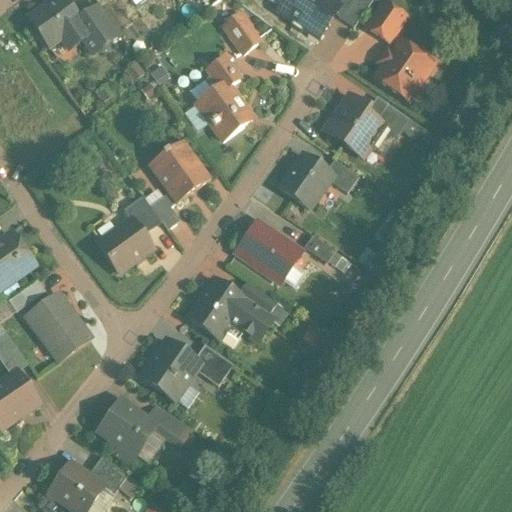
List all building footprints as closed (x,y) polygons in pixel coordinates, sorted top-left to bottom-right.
[(61,0),(59,0),(29,22),(49,50),(66,38),(75,49),(88,40),(89,39),(78,24),(61,0)] [(339,10),(324,0),(289,0),(279,14),(300,28),(301,27),(319,40),(339,10)] [(370,0),(352,0),(338,21),(353,32),(374,2),(370,0)] [(409,24),(385,7),(367,33),(391,50),(409,24)] [(99,9),(78,24),(89,39),(88,40),(98,54),(120,38),(99,9)] [(240,19),(224,30),(244,58),(260,46),(240,19)] [(432,68),(400,46),(391,59),(387,56),(380,67),(384,70),(375,82),(403,101),(413,86),(418,89),(432,68)] [(220,91),(213,96),(204,85),(189,95),(198,107),(196,108),(223,145),(253,123),(230,91),(240,83),(224,62),(208,74),(220,91)] [(379,120),(352,101),(337,122),(332,119),(323,131),(344,146),(342,148),(361,160),(369,149),(382,130),(383,129),(375,124),(379,120)] [(410,123),(387,108),(379,120),(375,124),(383,129),(382,130),(396,141),(397,141),(402,135),(410,123)] [(421,132),(410,123),(402,135),(414,143),(421,132)] [(396,141),(382,130),(369,149),(384,159),(396,141)] [(183,145),(148,171),(175,209),(211,183),(183,145)] [(326,175),(303,159),(280,192),(309,213),(329,185),(333,180),(326,175)] [(359,181),(334,164),(326,175),(333,180),(329,185),(347,197),(359,181)] [(150,210),(142,200),(122,214),(130,225),(131,224),(143,239),(161,226),(150,210)] [(180,225),(163,201),(150,210),(161,226),(167,234),(180,225)] [(130,225),(98,248),(119,277),(152,253),(143,239),(131,224),(130,225)] [(302,256),(257,225),(235,257),(280,288),(302,256)] [(13,239),(2,247),(1,245),(0,245),(0,287),(3,291),(34,269),(26,257),(26,255),(22,248),(19,248),(13,239)] [(335,256),(312,240),(304,252),(327,268),(335,256)] [(37,284),(8,305),(16,316),(46,296),(37,284)] [(214,284),(187,322),(219,343),(216,340),(225,326),(229,329),(241,311),(245,305),(241,303),(214,284)] [(277,307),(251,289),(241,303),(245,305),(241,311),(263,327),(267,321),(277,307)] [(90,343),(58,299),(27,321),(59,365),(90,343)] [(263,327),(241,311),(229,329),(225,326),(216,340),(219,343),(222,345),(232,352),(242,337),(234,332),(235,332),(238,331),(258,345),(272,325),(267,321),(263,327)] [(4,336),(0,338),(0,364),(8,376),(14,373),(25,365),(4,336)] [(194,364),(167,345),(141,382),(174,405),(195,375),(200,368),(194,364)] [(233,369),(204,349),(194,364),(200,368),(195,375),(218,391),(233,369)] [(11,381),(0,388),(0,431),(1,433),(38,407),(14,373),(8,376),(11,381)] [(147,425),(121,407),(121,405),(120,404),(98,436),(99,437),(100,435),(121,450),(116,457),(130,466),(154,432),(174,445),(186,428),(158,409),(147,425)] [(127,480),(101,461),(88,480),(104,491),(104,492),(114,499),(127,480)] [(88,480),(70,467),(49,497),(70,511),(89,511),(104,492),(104,491),(88,480)]
